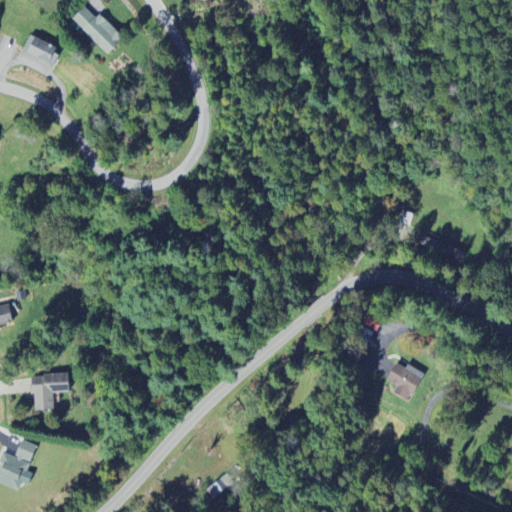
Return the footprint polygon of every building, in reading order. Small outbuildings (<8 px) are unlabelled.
[(76,37),(82,31),(107,56),(124,38),(99,16),(96,19),(85,9),(67,28),(76,37)] [(60,51),(30,36),(20,56),(49,71),(60,51)] [(413,215),(402,212),(399,224),(410,228),(413,215)] [(0,327),(12,325),(9,306),(0,308),(0,327)] [(377,333),(383,323),(368,314),(362,324),(377,333)] [(393,395),(408,403),(424,376),(408,367),(406,371),(396,365),(387,382),(397,388),(393,395)] [(35,413),(54,412),(53,394),(69,393),(68,376),(31,377),(31,397),(34,397),(35,413)] [(36,447),(20,442),(15,459),(1,455),(0,458),(0,485),(19,492),(21,484),(29,487),(32,475),(27,474),(36,447)]
